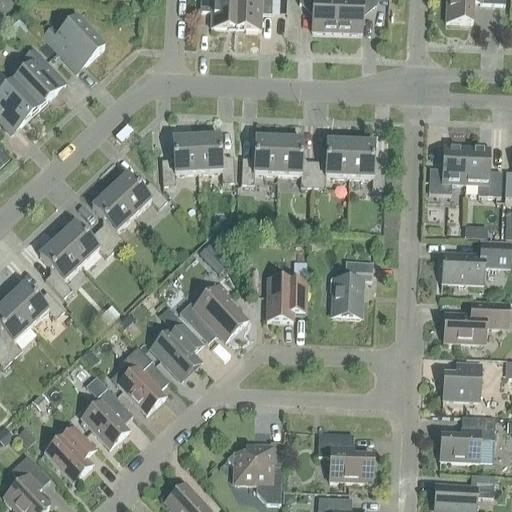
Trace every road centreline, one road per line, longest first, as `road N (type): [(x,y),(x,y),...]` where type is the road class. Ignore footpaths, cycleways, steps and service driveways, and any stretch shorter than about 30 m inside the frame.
road 1 (residential): [(411,360),(417,98)]
road 2 (unclassified): [(0,222),(148,84),(169,85)]
road 3 (residential): [(211,396),(258,353),(411,360)]
road 4 (residential): [(211,396),(410,405)]
road 5 (unclassified): [(169,85),(342,91)]
road 6 (residential): [(113,511),(165,439),(211,396)]
